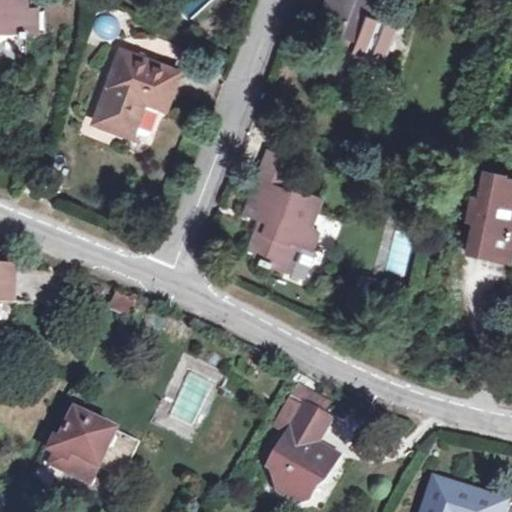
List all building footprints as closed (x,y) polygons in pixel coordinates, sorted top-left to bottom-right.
[(0,0),(0,32),(12,32),(25,32),(24,5),(24,0),(0,0)] [(374,0),(325,0),(316,24),(323,27),(320,34),(325,36),(311,70),(348,84),(360,54),(383,64),(398,27),(378,18),(384,4),(374,0)] [(35,5),(24,5),(25,32),(36,32),(35,5)] [(323,27),(316,24),(313,31),(320,34),(323,27)] [(97,122),(133,135),(146,101),(165,109),(179,72),(123,51),(97,122)] [(259,261),(286,272),(298,244),(312,250),(320,229),(311,226),(322,196),(294,185),(289,195),(283,191),(295,157),(269,147),(258,177),(259,177),(244,214),(261,221),(249,250),(252,251),(251,253),(261,257),(259,261)] [(19,186),(33,192),(37,181),(24,175),(19,186)] [(479,183),(478,188),(496,192),(497,187),(479,183)] [(511,214),(511,189),(497,187),(496,192),(478,188),(476,197),(470,195),(467,208),(473,210),(465,250),(503,258),(511,214)] [(502,263),(503,258),(465,250),(464,255),(502,263)] [(17,269),(0,268),(0,300),(17,301),(17,269)] [(89,293),(100,299),(104,291),(93,284),(89,293)] [(136,304),(116,294),(109,308),(129,318),(136,304)] [(268,468),(278,474),(274,482),(276,492),(294,503),(306,499),(323,472),(330,469),(338,457),(317,444),(330,422),(305,405),(268,468)] [(64,459),(59,470),(91,486),(118,431),(76,411),(61,441),(56,439),(50,451),(56,454),(64,459)] [(50,465),(59,470),(64,459),(56,454),(50,465)] [(425,511),(504,511),(506,506),(436,482),(425,511)]
